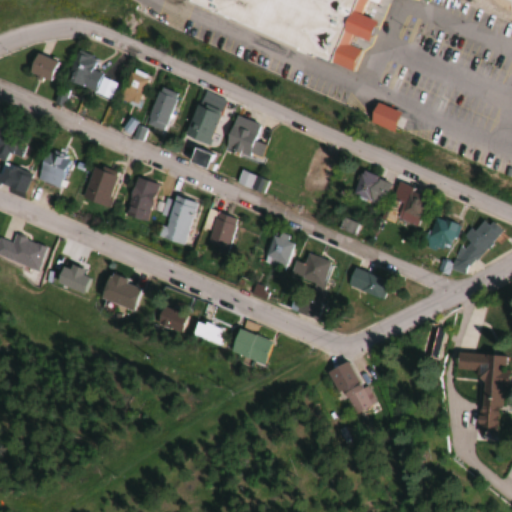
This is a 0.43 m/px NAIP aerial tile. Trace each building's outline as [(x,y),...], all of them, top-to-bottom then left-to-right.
[(183,0),(183,2),(351,71),(360,49),(348,44),(351,35),(365,40),(373,21),(357,13),(363,0),(370,0),(376,2),(376,0),(183,0)] [(91,91),(98,73),(88,69),(93,57),(74,50),(63,81),(91,91)] [(24,72),(45,82),(54,62),(34,52),(24,72)] [(126,69),(117,98),(135,104),(143,74),(126,69)] [(172,92),(154,87),(144,126),(162,131),(172,92)] [(182,137),(207,144),(219,101),(207,98),(204,107),(191,104),(182,137)] [(365,122),(389,132),(398,112),(374,102),(365,122)] [(27,136),(0,124),(0,159),(4,161),(7,153),(18,158),(27,136)] [(185,162),(203,167),(208,153),(190,147),(185,162)] [(31,177),(52,188),(67,161),(45,149),(31,177)] [(296,184),(317,192),(330,157),(309,150),(296,184)] [(115,174),(90,165),(78,198),(103,207),(115,174)] [(234,182),(260,194),(266,182),(239,169),(234,182)] [(347,194),(375,207),(386,183),(358,170),(347,194)] [(145,222),(157,185),(134,177),(122,215),(145,222)] [(424,198),(403,190),(392,219),(412,227),(424,198)] [(192,202),(166,196),(156,238),(183,244),(192,202)] [(236,218),(207,210),(203,228),(209,230),(205,246),(227,252),(236,218)] [(447,246),(455,226),(432,216),(424,237),(447,246)] [(451,260),(461,270),(500,231),(484,216),(462,239),(467,244),(451,260)] [(294,239),(274,231),(261,261),(280,270),(294,239)] [(0,257),(35,271),(44,247),(12,235),(10,242),(0,238),(0,257)] [(331,263),(301,251),(290,278),(320,290),(331,263)] [(379,300),(387,283),(352,267),(344,285),(379,300)] [(130,311),(140,289),(108,273),(97,295),(130,311)] [(318,304),(291,297),(287,311),(314,318),(318,304)] [(178,332),(185,316),(160,304),(152,321),(178,332)] [(221,348),(228,331),(196,318),(189,335),(221,348)] [(227,352),(262,365),(270,342),(236,329),(227,352)] [(440,433),(496,435),(498,387),(503,387),(504,354),(454,353),(454,372),(442,372),(440,433)] [(363,385),(357,388),(345,360),(326,368),(346,414),(371,403),(363,385)]
